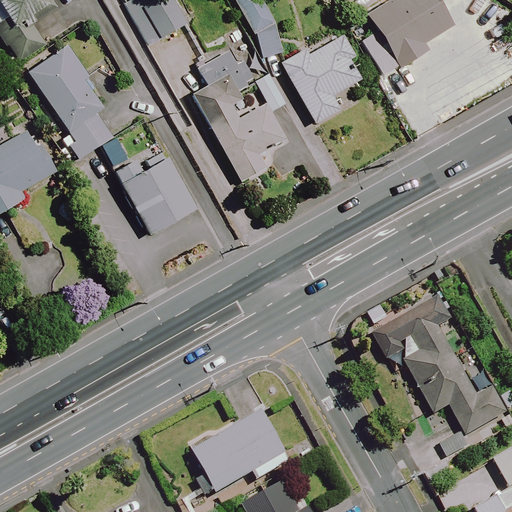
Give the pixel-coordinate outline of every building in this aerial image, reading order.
[(52,8),(47,0),(0,0),(0,36),(17,63),(43,46),(28,24),(52,8)] [(170,0),(123,0),(120,2),(147,50),(186,28),(170,0)] [(283,52),(260,0),(233,0),(260,62),(283,52)] [(420,45),(447,30),(433,6),(439,0),(393,0),(362,18),(372,35),(358,43),(379,79),(425,53),(420,45)] [(511,15),(511,10),(493,0),(477,0),(469,15),(501,34),(511,15)] [(350,57),(339,38),(306,56),(304,52),(277,67),(311,127),(336,113),(328,99),(356,83),(343,61),(350,57)] [(102,108),(63,50),(25,75),(67,139),(62,142),(76,162),(110,139),(93,114),(102,108)] [(266,73),(245,85),(225,51),(193,70),(204,89),(187,99),(236,184),(262,170),(257,160),(288,142),(271,113),(285,105),(266,73)] [(32,152),(22,134),(0,147),(0,212),(21,200),(18,194),(51,174),(36,149),(32,152)] [(146,164),(142,157),(111,175),(146,237),(191,212),(160,156),(146,164)] [(394,354),(431,417),(446,409),(463,439),(503,416),(434,299),(368,337),(382,361),(394,354)] [(286,467),(259,417),(190,455),(212,496),(249,477),(253,485),(286,467)] [(511,487),(511,450),(490,462),(506,491),(511,487)] [(301,511),(294,511),(280,486),(239,508),(241,511),(304,511),(301,511)] [(511,511),(511,497),(509,493),(473,511),(511,511)]
